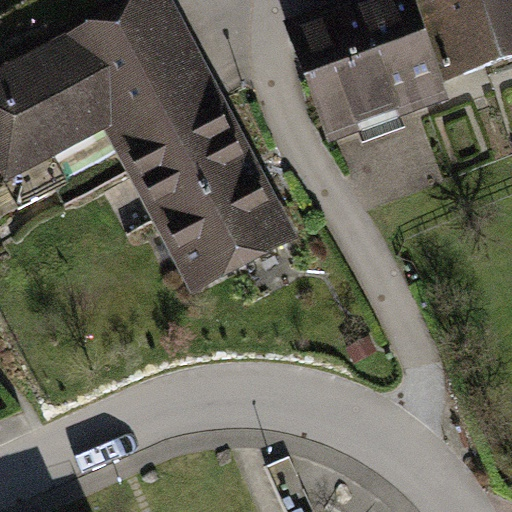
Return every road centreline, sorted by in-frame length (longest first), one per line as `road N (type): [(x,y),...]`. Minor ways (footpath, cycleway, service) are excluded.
road 1 (residential): [(0,485),(225,399),(320,408),(429,466),(458,511)]
road 2 (track): [(268,0),(271,70),(440,409),(429,466)]
